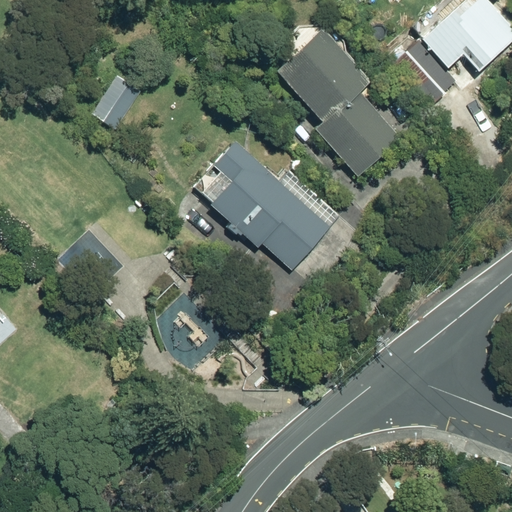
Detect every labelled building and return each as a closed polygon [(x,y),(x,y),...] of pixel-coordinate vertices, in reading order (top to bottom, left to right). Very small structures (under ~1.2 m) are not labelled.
[(461,0),(389,66),(427,108),(456,82),(446,70),(458,59),(473,75),(511,39),(511,32),(482,0),(461,0)] [(309,132),(354,179),(397,138),(355,93),(366,83),(315,30),(269,74),(317,125),(309,132)] [(87,116),(112,133),(138,93),(113,76),(87,116)] [(257,247),(288,273),(336,216),(277,165),(266,177),(228,143),(205,167),(223,183),(203,207),(224,226),(221,230),(234,240),(236,235),(254,250),(257,247)] [(445,457),(466,465),(468,458),(449,450),(445,457)]
